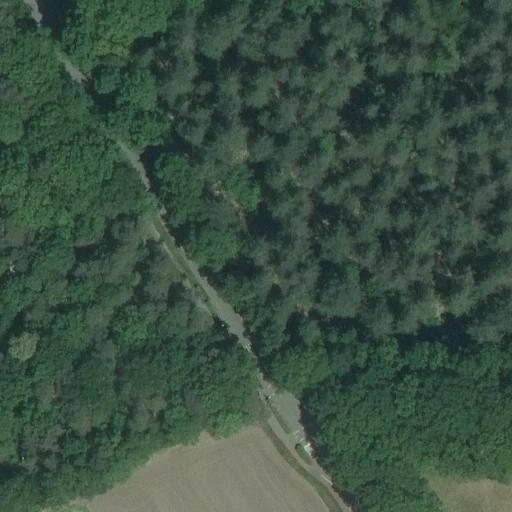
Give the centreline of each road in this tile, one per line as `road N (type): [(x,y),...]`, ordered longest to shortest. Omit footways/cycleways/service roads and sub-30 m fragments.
road 1 (tertiary): [(273,392),(21,0)]
road 2 (tertiary): [(273,392),(511,394)]
road 3 (track): [(55,52),(95,33),(152,26),(225,0)]
road 4 (unclassified): [(347,511),(273,392)]
